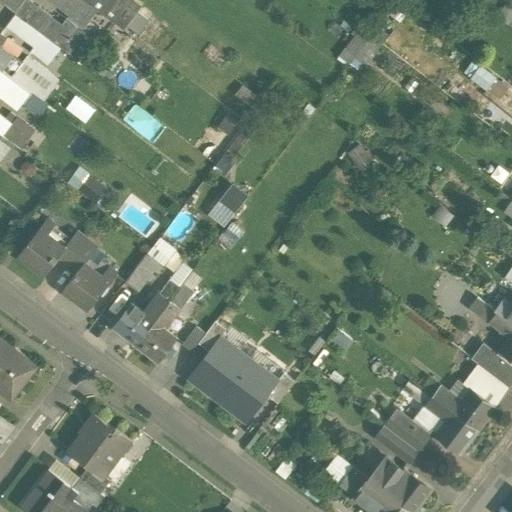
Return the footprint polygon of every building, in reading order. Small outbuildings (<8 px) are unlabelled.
[(0,0),(17,13),(26,0),(25,0),(0,0)] [(62,25),(29,0),(26,0),(17,13),(62,47),(71,54),(85,34),(66,20),(62,25)] [(97,8),(86,0),(54,0),(72,13),(70,15),(84,25),(97,8)] [(123,0),(86,0),(97,8),(124,28),(138,10),(123,0)] [(35,47),(44,34),(16,13),(6,26),(35,47)] [(366,69),(383,40),(359,26),(342,56),(366,69)] [(1,33),(0,34),(0,66),(13,76),(22,63),(0,45),(6,37),(1,33)] [(49,65),(62,47),(44,34),(35,47),(31,52),(49,65)] [(511,38),(498,61),(505,65),(511,53),(511,38)] [(13,76),(32,91),(44,99),(58,80),(27,56),(22,63),(13,76)] [(482,65),(473,77),(501,98),(510,87),(482,65)] [(13,76),(0,66),(0,90),(19,106),(32,91),(13,76)] [(6,119),(0,114),(0,131),(3,134),(16,116),(11,112),(6,119)] [(98,201),(110,187),(82,165),(70,180),(98,201)] [(235,182),(212,214),(228,225),(251,193),(235,182)] [(47,219),(19,255),(45,275),(58,258),(67,246),(66,245),(47,230),(53,223),(47,219)] [(78,230),(66,245),(67,246),(58,258),(67,265),(68,265),(82,245),(88,237),(78,230)] [(98,245),(88,237),(82,245),(92,253),(98,245)] [(82,245),(68,265),(77,272),(86,259),(87,260),(92,253),(82,245)] [(147,251),(125,280),(139,291),(161,262),(147,251)] [(77,272),(64,289),(90,308),(117,272),(111,267),(106,274),(87,260),(86,259),(77,272)] [(181,286),(171,278),(162,291),(172,298),(181,286)] [(162,291),(146,312),(156,320),(172,298),(162,291)] [(172,298),(156,320),(166,328),(182,307),(172,298)] [(511,305),(504,299),(496,309),(497,310),(507,318),(511,321),(511,305)] [(496,309),(486,302),(478,312),(489,320),(497,310),(496,309)] [(146,312),(133,303),(114,328),(136,345),(156,320),(146,312)] [(497,310),(489,320),(500,328),(507,318),(497,310)] [(511,321),(507,318),(500,328),(510,336),(501,349),(511,357),(511,321)] [(156,320),(136,345),(160,362),(179,337),(166,328),(156,320)] [(205,332),(197,343),(209,352),(219,338),(226,330),(213,321),(205,332)] [(196,325),(182,344),(192,350),(197,343),(205,332),(196,325)] [(0,338),(0,388),(12,397),(36,365),(0,338)] [(250,360),(219,338),(209,352),(188,381),(218,403),(250,360)] [(511,382),(511,363),(484,342),(472,357),(478,362),(510,386),(511,382)] [(278,381),(250,360),(218,403),(246,424),(267,395),(278,381)] [(510,386),(478,362),(468,375),(476,381),(471,388),(495,406),(510,386)] [(278,381),(267,395),(279,404),(295,382),(283,373),(278,381)] [(452,392),(440,384),(433,393),(445,402),(452,392)] [(471,388),(462,400),(452,392),(445,402),(478,428),(495,406),(471,388)] [(445,402),(433,393),(425,404),(425,405),(436,413),(445,402)] [(478,428),(445,402),(436,413),(446,421),(437,432),(461,450),(478,428)] [(436,413),(425,405),(413,421),(429,434),(433,429),(437,432),(446,421),(436,413)] [(398,410),(386,424),(418,448),(429,434),(413,421),(398,410)] [(116,428),(99,415),(71,451),(88,465),(103,476),(104,474),(132,438),(117,427),(116,428)] [(418,448),(386,424),(377,437),(408,461),(418,448)] [(407,470),(387,455),(369,477),(415,511),(433,489),(407,470)] [(103,476),(88,465),(81,475),(86,480),(102,492),(112,479),(104,474),(103,476)] [(369,477),(353,465),(339,483),(370,507),(375,500),(382,505),(377,511),(414,511),(415,511),(369,477)] [(79,489),(51,467),(23,504),(33,511),(87,511),(94,503),(78,490),(79,489)] [(102,492),(86,480),(79,489),(78,490),(94,503),(97,505),(105,494),(102,492)] [(351,511),(353,511),(330,494),(323,503),(334,511),(351,511)]
